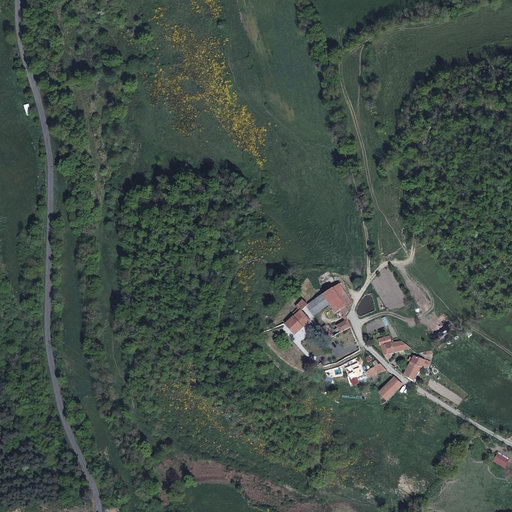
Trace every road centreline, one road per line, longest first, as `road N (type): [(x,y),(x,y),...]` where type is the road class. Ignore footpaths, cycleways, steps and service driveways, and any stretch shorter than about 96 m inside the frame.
road 1 (secondary): [(98,511),(52,368),(48,140),(17,37),(17,0)]
road 2 (track): [(304,0),(376,193),(384,260),(355,285),(352,312)]
road 3 (unclassified): [(511,443),(364,347),(352,312)]
